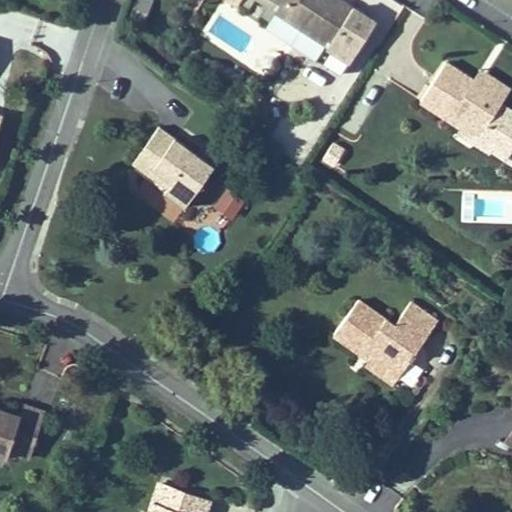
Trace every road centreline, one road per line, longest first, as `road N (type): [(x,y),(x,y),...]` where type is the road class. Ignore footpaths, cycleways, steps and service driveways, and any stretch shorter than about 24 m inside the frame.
road 1 (residential): [(5,300),(110,346),(346,511)]
road 2 (residential): [(104,0),(5,300)]
